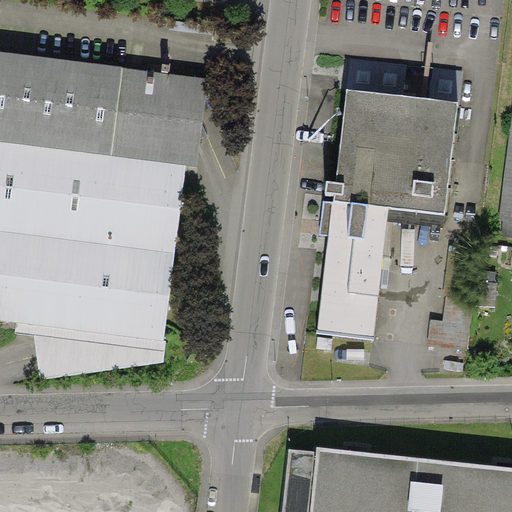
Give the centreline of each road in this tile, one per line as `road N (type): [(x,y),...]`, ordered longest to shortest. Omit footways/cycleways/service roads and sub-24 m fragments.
road 1 (residential): [(288,0),(239,410)]
road 2 (residential): [(239,410),(511,401)]
road 3 (residential): [(0,415),(239,410)]
